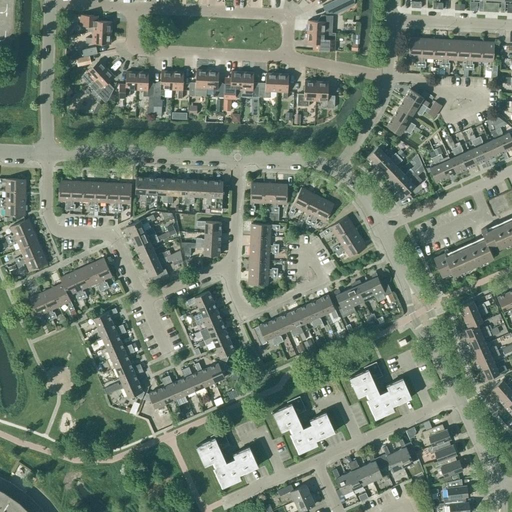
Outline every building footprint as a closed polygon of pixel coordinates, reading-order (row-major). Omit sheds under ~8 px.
[(334,0),(322,6),(326,13),(337,13),(346,9),(342,0),(334,0)] [(87,32),(93,32),(111,33),(111,22),(98,21),(98,16),(94,16),(80,15),(80,25),(87,26),(87,32)] [(307,32),(335,33),(332,33),(332,26),(332,22),(332,15),(321,15),(317,21),(308,21),(307,32)] [(110,44),(111,33),(93,32),(93,38),(86,38),(86,43),(110,44)] [(335,39),(335,33),(307,32),(306,43),(312,43),(312,50),(334,51),(335,39)] [(420,67),(422,38),(410,38),(409,57),(417,58),(417,61),(416,61),(415,67),(420,67)] [(433,59),(434,39),(422,38),(420,67),(425,67),(425,61),(424,61),(424,58),(433,59)] [(444,68),(446,40),(434,39),(433,59),(441,59),(441,62),(440,62),(439,68),(444,68)] [(457,60),(458,40),(446,40),(444,68),(449,69),(449,63),(448,63),(448,60),(457,60)] [(468,70),(470,41),(458,40),(457,60),(465,61),(465,63),(464,63),(463,69),(468,70)] [(481,61),(482,42),(470,41),(468,70),(473,70),(473,64),(472,64),(472,61),(481,61)] [(482,42),(481,61),(489,62),(489,65),(487,65),(487,71),(492,71),(494,42),(482,42)] [(83,57),(97,54),(96,47),(82,50),(83,57)] [(78,67),(91,64),(89,56),(76,59),(78,67)] [(86,72),(81,76),(89,84),(93,80),(100,74),(101,73),(107,68),(99,60),(86,72)] [(93,80),(89,84),(96,93),(106,104),(114,88),(113,88),(112,91),(104,86),(114,77),(107,68),(101,73),(100,74),(93,80)] [(206,88),(207,70),(196,70),(195,83),(189,82),(189,95),(206,96),(206,88)] [(206,88),(213,89),(212,97),(217,97),(218,89),(219,71),(207,70),(206,88)] [(136,90),(137,72),(126,71),(125,84),(119,84),(119,98),(125,98),(125,96),(130,96),(130,90),(136,90)] [(171,90),(172,72),(161,71),(160,86),(154,86),(154,97),(160,97),(160,95),(164,96),(165,89),(171,90)] [(242,72),(231,71),(231,78),(224,78),(223,98),(229,99),(230,96),(241,96),(241,90),(242,72)] [(154,97),(154,86),(148,85),(148,72),(137,72),(136,90),(143,90),(143,97),(154,97)] [(172,72),(171,90),(178,90),(178,98),(182,98),(182,90),(183,90),(183,72),(172,72)] [(258,97),(259,86),(253,85),(253,72),(242,72),(241,90),(247,90),(247,97),(258,97)] [(276,92),(277,74),(266,73),(265,86),(259,86),(258,97),(265,97),(269,98),(270,91),(276,92)] [(277,74),(276,92),(283,92),(283,98),(287,98),(288,92),(288,74),(277,74)] [(315,101),(316,81),(304,80),(304,94),(298,94),(297,106),(309,106),(309,100),(315,101)] [(316,81),(315,101),(322,101),(321,107),(334,108),(335,96),(327,95),(328,82),(316,81)] [(69,87),(63,90),(67,96),(73,93),(69,87)] [(421,104),(419,103),(423,97),(410,89),(404,98),(424,111),(427,112),(429,108),(427,107),(422,104),(421,104)] [(230,111),(231,99),(223,98),(223,110),(230,111)] [(421,115),(424,111),(404,98),(398,108),(411,116),(415,110),(417,112),(416,112),(421,115)] [(434,117),(442,105),(434,101),(429,108),(427,112),(434,117)] [(511,101),(500,101),(499,107),(509,107),(509,111),(511,111),(511,101)] [(196,115),(197,105),(189,105),(188,114),(196,115)] [(161,115),(161,106),(153,106),(153,114),(161,115)] [(408,121),(411,116),(398,108),(392,117),(413,129),(418,133),(420,130),(415,126),(415,125),(410,122),(410,123),(408,121)] [(232,114),(231,121),(239,122),(240,114),(232,113),(232,114)] [(493,126),(500,123),(496,115),(490,118),(493,126)] [(410,134),(413,129),(392,117),(386,126),(400,135),(403,129),(405,130),(405,131),(410,134)] [(495,129),(505,151),(511,148),(511,133),(511,132),(510,133),(509,133),(502,135),(501,133),(502,133),(500,127),(495,129)] [(495,156),(505,151),(495,129),(491,131),(493,137),(494,137),(495,139),(489,142),(495,156)] [(495,156),(489,142),(483,144),(482,142),(480,136),(475,138),(485,160),(495,156)] [(475,165),(485,160),(475,138),(471,140),(473,146),(474,145),(475,148),(469,150),(475,165)] [(466,169),(456,147),(452,139),(448,141),(454,155),(454,154),(455,156),(449,159),(456,173),(466,169)] [(374,165),(385,154),(381,150),(382,148),(383,148),(387,144),(384,140),(366,157),(374,165)] [(475,165),(469,150),(463,153),(462,151),(463,150),(460,145),(456,147),(466,169),(475,165)] [(438,148),(433,150),(434,151),(436,156),(441,154),(442,153),(439,147),(438,148)] [(446,178),(436,156),(434,151),(429,153),(431,158),(434,163),(435,163),(436,165),(429,168),(436,182),(446,178)] [(381,173),(399,156),(395,153),(391,157),(392,157),(390,159),(385,154),(374,165),(381,173)] [(456,173),(449,159),(443,162),(442,160),(443,159),(441,154),(436,156),(446,178),(456,173)] [(389,181),(400,170),(395,165),(397,164),(398,164),(402,160),(399,156),(381,173),(389,181)] [(396,189),(414,172),(411,169),(410,168),(406,173),(405,175),(400,170),(389,181),(396,189)] [(414,172),(396,189),(404,197),(415,186),(410,181),(412,179),(413,180),(417,176),(414,172)] [(146,202),(147,178),(136,177),(135,193),(142,193),(142,196),(141,196),(141,202),(146,202)] [(6,191),(25,191),(25,179),(0,178),(0,184),(3,184),(3,182),(6,183),(6,191)] [(157,194),(158,178),(147,178),(146,202),(151,202),(151,196),(150,196),(150,193),(157,194)] [(167,203),(168,179),(158,178),(157,194),(163,194),(163,197),(162,197),(162,203),(167,203)] [(178,195),(179,179),(168,179),(167,203),(172,203),(172,197),(172,195),(178,195)] [(189,204),(190,180),(179,179),(178,195),(185,195),(185,198),(184,198),(183,211),(189,212),(189,204)] [(200,196),(201,180),(190,180),(189,204),(194,204),(194,198),(193,198),(193,196),(200,196)] [(210,205),(212,181),(201,180),(200,196),(207,196),(206,199),(205,205),(210,205)] [(70,210),(71,181),(59,181),(58,200),(67,201),(67,204),(65,204),(65,210),(70,210)] [(82,202),(83,182),(71,181),(70,210),(75,210),(75,204),(73,204),(73,201),(82,202)] [(210,205),(210,214),(221,215),(222,208),(215,208),(215,205),(216,199),(215,199),(215,197),(222,197),(223,181),(212,181),(210,205)] [(94,211),(95,182),(83,182),(82,202),(91,202),(90,205),(89,205),(89,211),(94,211)] [(106,202),(107,183),(95,182),(94,211),(99,211),(99,205),(97,205),(97,202),(106,202)] [(118,212),(119,183),(107,183),(106,202),(115,203),(115,206),(113,206),(113,212),(118,212)] [(119,183),(118,212),(123,212),(123,206),(121,206),(121,203),(130,204),(131,184),(119,183)] [(262,203),(263,183),(251,183),(249,211),(254,212),(255,206),(253,206),(253,203),(262,203)] [(273,213),(275,184),(263,183),(262,203),(271,203),(270,206),(269,206),(269,212),(273,213)] [(275,184),(273,213),(278,213),(279,207),(277,207),(277,204),(286,204),(287,184),(275,184)] [(423,187),(423,188),(424,190),(426,193),(431,191),(429,185),(423,187)] [(303,211),(312,193),(301,188),(288,213),(293,216),(295,210),(294,210),(295,207),(303,211)] [(0,203),(25,203),(25,191),(6,191),(5,200),(2,200),(2,198),(0,198),(0,203)] [(310,224),(323,198),(312,193),(303,211),(311,215),(309,217),(308,217),(305,222),(310,224)] [(323,198),(310,224),(314,226),(317,221),(316,220),(317,218),(325,222),(334,204),(323,198)] [(25,216),(25,203),(0,203),(0,208),(2,208),(2,207),(5,207),(5,215),(25,216)] [(165,221),(174,218),(171,213),(161,212),(165,221)] [(153,214),(126,227),(130,237),(145,231),(142,224),(144,223),(144,224),(150,222),(150,221),(155,219),(153,214)] [(336,237),(353,226),(347,216),(319,234),(321,238),(325,236),(330,232),(329,231),(332,230),(336,237)] [(7,241),(33,230),(29,219),(10,226),(14,235),(11,236),(10,234),(5,237),(7,241)] [(498,248),(511,241),(511,219),(490,229),(491,230),(488,231),(486,228),(480,230),(484,239),(446,256),(444,253),(433,258),(442,277),(451,272),(453,275),(493,257),(488,246),(496,243),(498,248)] [(205,233),(220,233),(221,222),(212,222),(204,221),(197,221),(196,226),(202,227),(202,226),(205,226),(205,233)] [(250,236),(270,237),(270,228),(273,228),(273,230),(279,230),(279,225),(251,223),(250,236)] [(335,252),(360,237),(353,226),(336,237),(341,244),(338,246),(338,244),(333,248),(335,252)] [(139,257),(153,250),(151,244),(153,243),(153,244),(159,241),(162,239),(163,241),(169,239),(168,237),(176,233),(174,229),(168,232),(168,231),(157,237),(135,247),(139,257)] [(20,249),(38,241),(33,230),(7,241),(9,246),(14,243),(14,242),(16,241),(20,249)] [(157,237),(155,232),(149,235),(150,235),(147,237),(145,231),(130,237),(135,247),(157,237)] [(220,244),(220,233),(205,233),(204,239),(202,239),(202,238),(196,238),(196,243),(220,244)] [(269,245),(270,237),(250,236),(250,248),(278,249),(279,244),(273,244),(272,245),(269,245)] [(360,237),(335,252),(338,256),(343,253),(342,252),(345,250),(349,257),(366,247),(360,237)] [(16,263),(43,252),(38,241),(20,249),(23,257),(20,258),(20,256),(14,259),(16,263)] [(220,244),(196,243),(182,243),(184,255),(190,255),(190,248),(201,248),(201,247),(204,247),(203,254),(219,255),(220,244)] [(278,254),(278,249),(250,248),(249,260),(269,261),(269,252),(272,252),(272,254),(278,254)] [(166,256),(166,257),(171,254),(170,250),(167,250),(158,254),(159,255),(156,256),(153,250),(139,257),(144,266),(166,256)] [(162,263),(168,261),(168,262),(171,261),(173,263),(182,260),(181,259),(182,259),(180,250),(166,257),(166,256),(144,266),(151,284),(168,276),(165,269),(162,270),(160,264),(162,263)] [(43,252),(16,263),(18,268),(24,266),(23,264),(26,263),(29,271),(48,263),(43,252)] [(93,263),(104,289),(109,287),(106,282),(105,282),(104,279),(112,276),(104,258),(93,263)] [(268,269),(269,261),(249,260),(248,272),(277,273),(277,268),(271,268),(271,269),(268,269)] [(100,291),(104,289),(93,263),(82,268),(90,286),(98,282),(99,285),(97,286),(100,291)] [(82,289),(90,286),(82,268),(71,273),(82,299),(87,297),(85,291),(83,292),(82,289)] [(277,278),(277,273),(248,272),(248,284),(267,285),(268,276),(271,276),(271,278),(277,278)] [(82,299),(71,273),(60,278),(62,283),(74,309),(68,295),(76,292),(77,295),(76,295),(78,301),(81,307),(85,305),(82,299)] [(367,281),(374,297),(384,292),(388,300),(393,298),(391,293),(391,292),(385,279),(380,282),(376,273),(371,275),(373,278),(367,281)] [(374,297),(367,281),(361,284),(359,281),(355,283),(363,302),(374,297)] [(69,311),(74,309),(62,283),(51,288),(59,306),(67,303),(68,305),(67,306),(69,311)] [(353,306),(363,302),(355,283),(351,285),(352,287),(346,290),(353,306)] [(52,310),(59,306),(51,288),(40,293),(52,319),(57,317),(54,312),(53,312),(52,310)] [(353,306),(346,290),(340,293),(339,290),(334,292),(339,303),(336,304),(342,317),(355,311),(353,306)] [(199,307),(213,301),(209,291),(186,300),(188,305),(194,303),(194,302),(196,301),(199,307)] [(511,316),(511,303),(507,292),(497,297),(503,311),(509,308),(511,311),(510,311),(511,316)] [(48,321),(52,319),(40,293),(29,298),(37,316),(45,312),(47,315),(45,316),(48,321)] [(318,299),(324,314),(330,311),(331,313),(333,319),(338,317),(328,295),(318,299)] [(318,316),(324,314),(318,299),(308,304),(318,326),(318,325),(323,324),(320,318),(319,319),(318,316)] [(195,321),(217,311),(213,301),(199,307),(201,313),(199,314),(193,316),(195,321)] [(463,318),(485,308),(483,303),(478,306),(476,307),(473,301),(459,307),(463,318)] [(313,328),(318,326),(308,304),(298,308),(305,322),(311,320),(312,322),(311,322),(313,328)] [(98,328),(112,321),(109,315),(117,312),(115,308),(93,317),(98,328)] [(299,325),(305,322),(298,308),(288,312),(298,334),(303,332),(300,327),(299,325)] [(477,324),(482,322),(479,315),(482,314),(482,315),(487,312),(485,308),(463,318),(468,327),(468,328),(477,324)] [(207,327),(222,321),(217,311),(195,321),(197,325),(203,323),(202,322),(205,321),(207,327)] [(294,336),(298,334),(288,312),(278,317),(285,331),(291,328),(292,331),(291,331),(294,336)] [(279,334),(285,331),(278,317),(269,321),(278,343),(283,341),(281,336),(280,336),(279,334)] [(102,338),(124,328),(122,324),(115,328),(112,321),(98,328),(102,338)] [(204,341),(226,331),(222,321),(207,327),(210,333),(208,334),(207,333),(202,336),(204,341)] [(274,345),(278,343),(269,321),(251,329),(259,346),(266,342),(265,340),(271,337),(272,340),(274,345)] [(479,330),(477,324),(468,328),(468,327),(462,330),(467,340),(489,330),(487,326),(481,328),(482,329),(479,330)] [(492,336),(499,333),(497,327),(490,330),(492,336)] [(106,348),(121,341),(118,335),(126,332),(124,328),(102,338),(106,348)] [(485,344),(485,343),(483,338),(485,337),(491,335),(489,330),(467,340),(471,350),(485,344)] [(216,347),(230,341),(226,331),(204,341),(206,345),(211,343),(211,342),(213,341),(216,347)] [(111,358),(133,348),(131,344),(123,347),(121,341),(106,348),(111,358)] [(230,341),(216,347),(220,357),(220,359),(226,361),(229,354),(235,351),(230,341)] [(306,352),(313,349),(309,341),(303,344),(306,352)] [(475,360),(497,350),(495,345),(491,348),(488,342),(485,343),(485,344),(471,350),(475,360)] [(298,352),(304,350),(301,343),(295,346),(298,352)] [(115,367),(129,361),(127,355),(134,352),(133,348),(111,358),(115,367)] [(480,370),(494,363),(491,357),(494,356),(494,357),(499,355),(497,350),(475,360),(480,370)] [(119,377),(141,368),(140,364),(132,367),(129,361),(115,367),(119,377)] [(208,367),(214,382),(224,377),(222,372),(225,363),(219,361),(218,363),(208,367)] [(214,382),(208,367),(202,370),(198,362),(194,364),(198,372),(204,386),(214,382)] [(377,397),(370,381),(382,376),(376,362),(363,367),(365,370),(349,377),(358,397),(365,393),(367,398),(366,399),(375,418),(394,409),(393,405),(411,397),(402,378),(386,385),(389,392),(377,397)] [(494,363),(480,370),(484,380),(506,370),(504,365),(499,368),(497,369),(494,363)] [(198,372),(192,374),(188,367),(185,368),(194,390),(204,386),(198,372)] [(235,367),(231,378),(237,380),(241,369),(235,367)] [(141,368),(119,377),(124,387),(138,381),(135,375),(143,371),(141,368)] [(184,395),(194,390),(185,368),(181,370),(184,378),(178,380),(184,395)] [(184,395),(178,380),(172,383),(169,375),(165,377),(174,399),(184,395)] [(165,403),(174,399),(165,377),(161,378),(164,386),(158,389),(165,403)] [(108,391),(122,385),(118,378),(105,384),(108,391)] [(497,398),(509,388),(511,385),(511,378),(508,382),(509,383),(507,385),(502,379),(490,390),(497,398)] [(138,381),(124,387),(128,398),(134,395),(142,398),(144,392),(142,391),(138,381)] [(504,406),(511,399),(511,391),(509,388),(497,398),(504,406)] [(154,408),(165,403),(158,389),(148,393),(146,392),(144,399),(152,402),(154,408)] [(301,431),(294,415),(306,410),(299,396),(287,402),(288,404),(272,411),(281,431),(288,427),(291,433),(290,433),(298,452),(318,443),(316,440),(334,431),(326,412),(309,419),(312,426),(301,431)] [(448,440),(450,439),(447,429),(444,430),(442,424),(422,432),(424,438),(428,437),(432,446),(448,440)] [(224,466),(217,450),(229,445),(223,431),(210,436),(211,439),(196,446),(204,465),(212,462),(214,467),(213,468),(222,487),(241,478),(240,474),(258,466),(249,446),(233,454),(236,461),(224,466)] [(396,451),(403,467),(413,462),(418,459),(410,441),(404,444),(402,439),(398,440),(402,448),(396,451)] [(450,445),(448,440),(432,446),(428,447),(430,454),(434,452),(438,461),(454,455),(456,454),(453,445),(450,445)] [(403,467),(396,451),(390,454),(386,446),(382,448),(386,455),(386,456),(390,465),(384,467),(386,471),(391,468),(393,471),(403,467)] [(386,471),(384,467),(379,470),(375,460),(371,453),(367,454),(371,462),(365,465),(372,481),(382,476),(381,474),(386,471)] [(456,461),(454,455),(438,461),(434,463),(436,469),(440,468),(444,477),(441,478),(442,483),(451,481),(450,475),(462,470),(459,460),(456,461)] [(372,481),(365,465),(359,468),(355,460),(352,461),(362,485),(372,481)] [(353,489),(362,485),(352,461),(348,463),(351,471),(345,474),(353,489)] [(353,489),(345,474),(339,476),(336,468),(332,470),(336,478),(335,478),(343,494),(353,489)] [(44,511),(40,507),(25,493),(9,481),(0,477),(0,511),(44,511)] [(466,503),(466,502),(465,496),(467,496),(466,486),(462,486),(461,479),(451,481),(442,483),(442,484),(446,483),(447,488),(448,498),(443,498),(444,505),(449,505),(466,503)] [(294,501),(310,494),(306,484),(293,490),(291,484),(277,490),(279,496),(290,491),(294,501)] [(303,511),(302,510),(315,504),(310,494),(294,501),(299,511),(296,511),(303,511)] [(469,511),(468,502),(466,502),(466,503),(449,505),(449,511),(469,511)]
